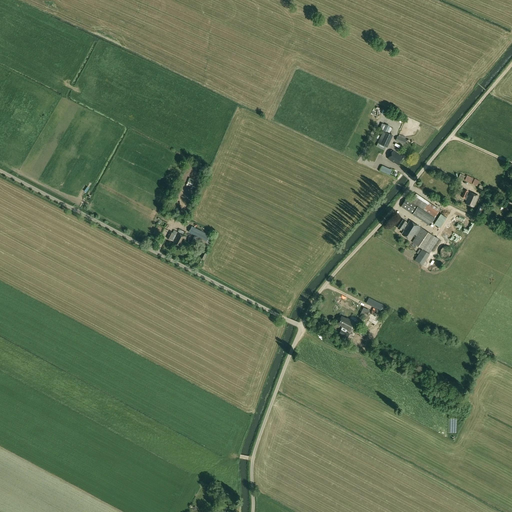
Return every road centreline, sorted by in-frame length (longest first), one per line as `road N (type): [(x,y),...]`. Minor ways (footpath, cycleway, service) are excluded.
road 1 (unclassified): [(298,324),(0,170)]
road 2 (unclassified): [(301,325),(331,276),(450,135),(511,163)]
road 3 (unclassified): [(252,511),(252,457),(301,325)]
